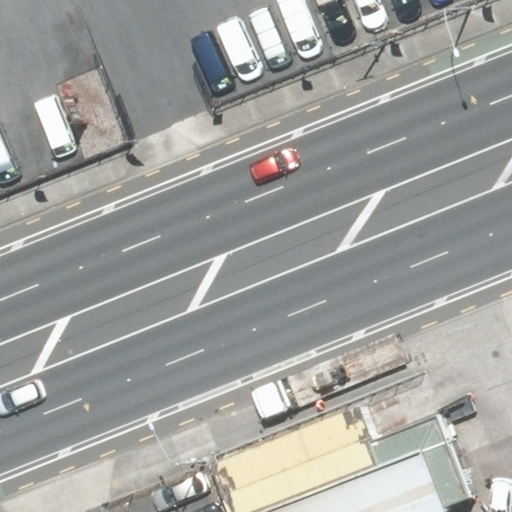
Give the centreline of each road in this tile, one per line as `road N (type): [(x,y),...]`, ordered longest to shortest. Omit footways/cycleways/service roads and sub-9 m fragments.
road 1 (primary): [(0,289),(511,82)]
road 2 (primary): [(511,225),(0,426)]
